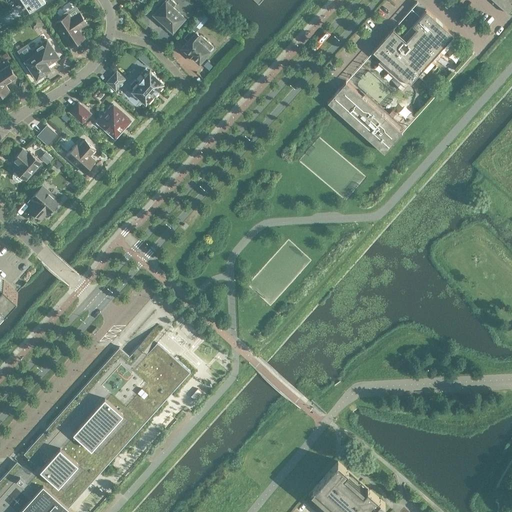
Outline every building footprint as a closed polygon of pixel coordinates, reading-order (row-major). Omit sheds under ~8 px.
[(44,0),(23,0),(30,9),(44,0)] [(166,0),(154,13),(161,19),(160,19),(161,20),(161,19),(164,22),(164,23),(165,22),(167,24),(165,28),(172,35),(180,26),(178,24),(184,17),(173,7),(176,3),(172,0),(167,0),(167,1),(166,0)] [(511,0),(493,0),(509,13),(511,9),(511,0)] [(393,28),(375,49),(411,82),(454,34),(426,9),(412,25),(416,28),(406,39),(393,28)] [(71,17),(68,14),(55,23),(71,46),(84,37),(79,29),(87,24),(79,12),(71,17)] [(200,24),(209,17),(205,12),(196,19),(200,24)] [(182,47),(189,53),(188,53),(189,54),(189,53),(192,56),(193,57),(193,56),(200,62),(211,50),(210,50),(214,46),(201,34),(200,35),(196,31),(182,47)] [(38,77),(39,78),(44,74),(44,73),(51,68),(48,64),(59,57),(47,39),(36,47),(38,51),(25,60),(37,78),(38,77)] [(152,61),(143,53),(139,58),(148,66),(152,61)] [(5,84),(17,77),(9,65),(0,70),(0,96),(9,90),(5,84)] [(132,90),(146,102),(154,94),(155,94),(159,90),(158,89),(164,82),(150,70),(149,71),(146,68),(141,73),(145,76),(144,76),(143,76),(139,81),(140,81),(139,82),(136,79),(130,86),(133,89),(132,90)] [(123,83),(126,79),(117,71),(107,82),(116,90),(120,85),(121,86),(123,83)] [(346,81),(328,101),(384,152),(403,131),(346,81)] [(378,97),(385,101),(393,88),(383,82),(378,90),(381,92),(378,97)] [(71,111),(82,122),(83,121),(80,119),(88,111),(79,102),(71,111)] [(103,126),(115,138),(122,130),(121,130),(124,127),(125,127),(131,120),(114,104),(100,119),(105,123),(103,126)] [(38,135),(47,144),(56,133),(47,125),(38,135)] [(96,149),(85,139),(79,146),(77,143),(66,155),(85,172),(96,160),(90,155),(96,149)] [(41,161),(30,152),(28,154),(22,149),(14,158),(18,162),(18,165),(15,169),(16,170),(13,174),(13,178),(16,181),(21,181),(24,177),(26,178),(41,161)] [(47,149),(41,155),(48,162),(54,156),(47,149)] [(59,201),(42,185),(31,198),(35,202),(30,208),(41,218),(46,212),(48,213),(59,201)] [(0,311),(16,293),(2,280),(2,279),(2,277),(0,275),(0,311)] [(0,511),(74,511),(67,505),(69,504),(97,472),(101,475),(98,471),(124,442),(165,397),(168,400),(169,400),(165,396),(169,392),(172,395),(173,395),(171,393),(190,372),(191,373),(191,372),(175,358),(178,354),(175,357),(158,342),(167,331),(158,324),(130,355),(120,346),(115,351),(111,348),(111,349),(114,352),(73,397),(48,426),(44,424),(47,427),(43,431),(40,428),(40,429),(43,432),(24,453),(21,450),(15,456),(14,458),(21,465),(12,475),(4,468),(4,469),(7,471),(0,479),(0,511)] [(385,503),(338,460),(309,493),(329,511),(364,511),(372,504),(379,510),(385,503)]
